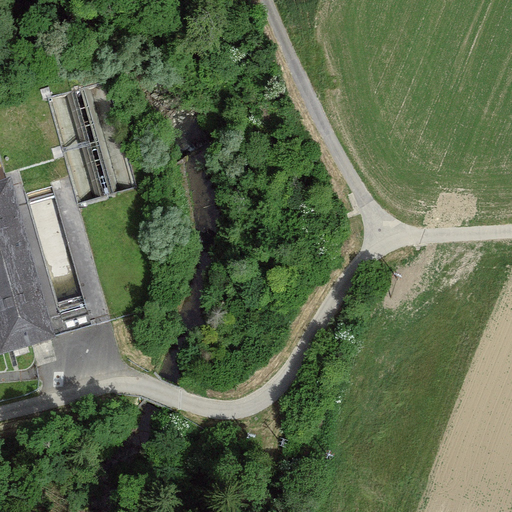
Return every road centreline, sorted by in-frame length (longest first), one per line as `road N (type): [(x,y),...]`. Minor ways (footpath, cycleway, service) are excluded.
road 1 (unclassified): [(511,227),(385,240),(349,269),(316,332),(244,405),(186,402),(151,388),(92,389),(0,412)]
road 2 (track): [(385,240),(270,0)]
